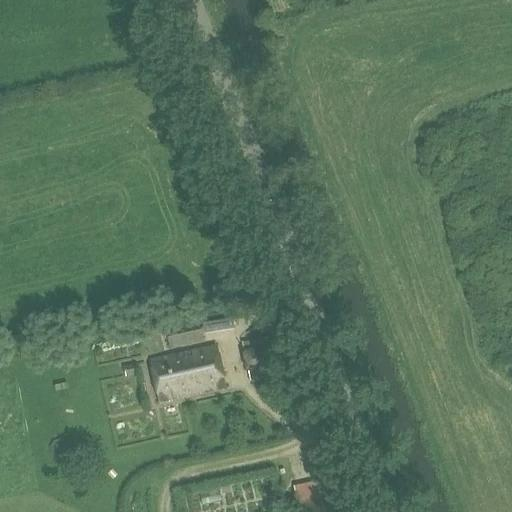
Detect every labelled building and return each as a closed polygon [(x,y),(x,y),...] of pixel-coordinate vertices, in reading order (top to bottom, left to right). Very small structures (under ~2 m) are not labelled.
[(170,351),(204,344),(199,323),(166,330),(170,351)] [(269,337),(242,343),(250,380),(277,374),(269,337)] [(153,363),(161,400),(225,386),(217,349),(153,363)] [(125,377),(137,374),(136,366),(124,369),(125,377)] [(66,442),(53,449),(60,462),(73,456),(66,442)] [(294,501),(322,495),(318,477),(290,483),(294,501)] [(297,511),(341,511),(338,495),(296,506),(297,511)]
